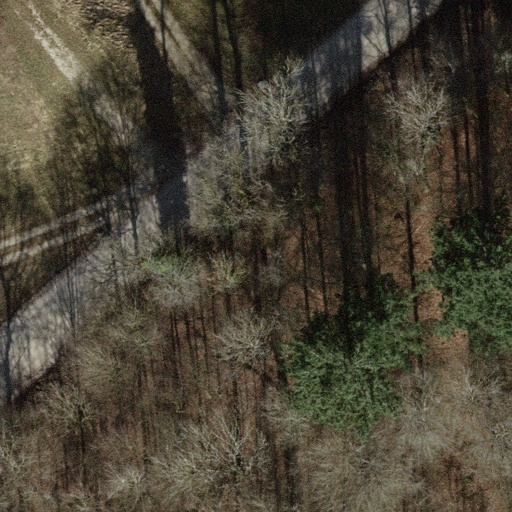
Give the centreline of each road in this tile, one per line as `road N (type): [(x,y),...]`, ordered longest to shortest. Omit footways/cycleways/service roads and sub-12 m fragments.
road 1 (unclassified): [(362,0),(0,340)]
road 2 (track): [(236,116),(159,0)]
road 3 (track): [(0,257),(129,214)]
